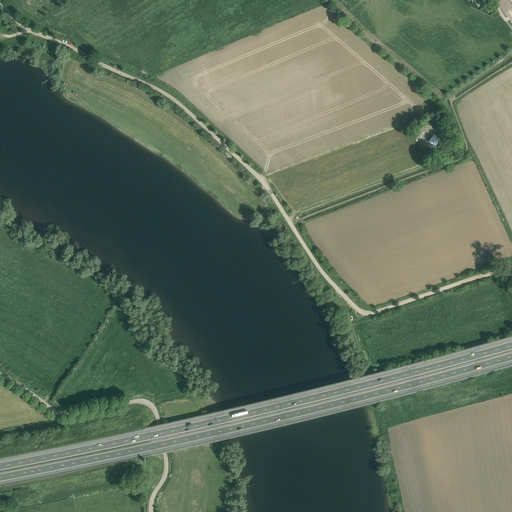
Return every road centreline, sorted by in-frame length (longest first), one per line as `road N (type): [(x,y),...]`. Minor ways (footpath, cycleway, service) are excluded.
road 1 (unclassified): [(511,276),(483,275),(362,312),(317,266),(261,180),(179,104),(24,26),(0,0)]
road 2 (motorway): [(0,477),(289,415),(511,356)]
road 3 (motorway): [(511,345),(293,403),(0,466)]
road 4 (unclassified): [(151,511),(167,464),(151,405),(61,413),(0,375)]
